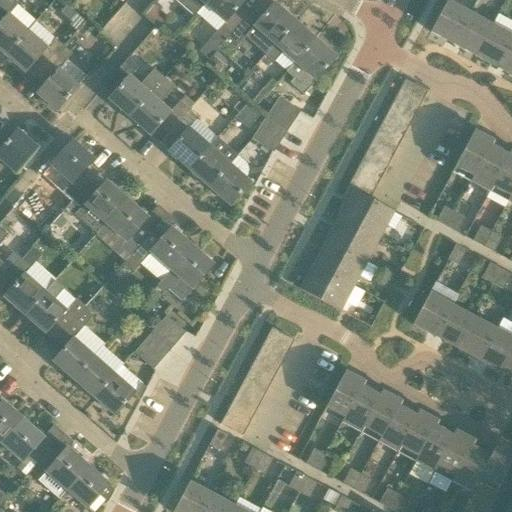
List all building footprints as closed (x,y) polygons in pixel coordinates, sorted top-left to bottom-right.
[(35,23),(17,6),(10,0),(6,0),(0,7),(0,23),(1,24),(0,24),(0,52),(5,57),(35,23)] [(204,5),(208,0),(173,0),(193,17),(204,5)] [(208,0),(203,6),(223,24),(221,26),(216,31),(207,41),(217,50),(224,42),(247,16),(239,9),(238,9),(239,8),(245,1),(244,0),(208,0)] [(453,45),(469,14),(447,2),(430,33),(453,45)] [(265,55),(294,22),(274,4),(256,24),(247,16),(224,42),(234,51),(245,38),(265,55)] [(159,28),(167,19),(153,7),(145,16),(159,28)] [(475,57),(492,26),(469,14),(453,45),(475,57)] [(72,24),(69,27),(76,33),(84,23),(77,17),(72,24)] [(294,22),(265,55),(274,63),(281,54),(293,65),(314,40),(294,22)] [(35,23),(5,57),(25,74),(27,71),(36,79),(64,47),(55,39),(54,39),(35,23)] [(511,36),(492,26),(475,57),(479,59),(498,69),(511,42),(511,36)] [(314,40),(294,63),(295,64),(286,73),(294,80),(290,84),(303,96),(316,81),(315,81),(335,58),(314,40)] [(207,41),(199,52),(208,60),(217,50),(207,41)] [(511,42),(498,69),(511,76),(511,42)] [(64,47),(36,79),(44,86),(36,95),(56,112),(78,87),(59,69),(72,54),(64,47)] [(128,59),(103,88),(112,96),(109,100),(129,118),(164,79),(154,70),(139,86),(129,77),(137,67),(128,59)] [(211,61),(208,66),(208,71),(213,74),(218,74),(222,70),(222,64),(217,61),(211,61)] [(174,87),(164,79),(129,118),(159,144),(192,106),(193,105),(184,97),(178,101),(169,112),(159,104),(174,87)] [(422,103),(427,93),(405,81),(399,91),(422,103)] [(399,91),(393,102),(416,114),(422,103),(399,91)] [(272,108),(271,109),(293,122),(299,112),(300,112),(279,99),(272,108)] [(393,102),(388,113),(410,125),(416,114),(393,102)] [(192,106),(159,144),(189,170),(209,147),(216,138),(196,120),(201,114),(192,106)] [(260,117),(246,106),(235,118),(248,130),(260,117)] [(265,119),(286,133),(293,122),(271,109),(265,119)] [(388,113),(382,123),(404,135),(410,125),(388,113)] [(258,129),(279,143),(286,133),(265,119),(258,129)] [(382,123),(376,134),(399,146),(404,135),(382,123)] [(273,153),(279,143),(258,129),(252,139),(273,153)] [(0,150),(0,160),(15,174),(37,148),(17,131),(0,150)] [(452,173),(453,173),(455,169),(473,178),(491,145),(493,141),(474,131),(452,173)] [(376,134),(371,145),(393,157),(399,146),(376,134)] [(72,142),(50,167),(70,186),(62,194),(71,202),(72,203),(73,203),(89,184),(80,175),(93,160),(72,142)] [(371,145),(365,156),(387,167),(393,157),(371,145)] [(473,178),(471,183),(489,193),(491,189),(509,155),(491,145),(473,178)] [(209,147),(189,170),(209,188),(230,164),(209,147)] [(509,155),(491,189),(509,199),(511,194),(511,151),(509,155)] [(230,164),(209,188),(230,206),(250,183),(246,180),(248,177),(249,174),(249,171),(247,165),(237,156),(230,164)] [(365,156),(359,166),(381,178),(387,167),(365,156)] [(359,166),(353,177),(376,189),(381,178),(359,166)] [(353,177),(348,188),(370,200),(376,189),(353,177)] [(71,202),(64,211),(71,218),(79,209),(81,211),(84,208),(104,226),(105,225),(126,200),(106,182),(98,191),(89,184),(73,203),(72,203),(71,202)] [(339,216),(335,223),(376,245),(386,226),(381,224),(388,210),(370,200),(348,188),(342,198),(348,201),(351,202),(343,218),(339,216)] [(105,225),(104,226),(124,243),(120,248),(129,256),(130,257),(166,215),(157,207),(147,219),(126,200),(105,225)] [(436,222),(446,228),(454,213),(444,207),(436,222)] [(454,213),(446,228),(457,234),(465,219),(454,213)] [(124,261),(122,264),(132,273),(139,265),(148,254),(169,272),(171,270),(171,271),(191,247),(171,229),(176,223),(166,215),(130,257),(126,262),(124,261)] [(326,240),(323,245),(364,267),(376,245),(335,223),(335,225),(338,227),(329,242),(326,240)] [(480,227),(472,242),(483,248),(491,233),(480,227)] [(0,285),(22,260),(14,253),(13,252),(2,264),(0,262),(0,243),(7,236),(0,230),(0,285)] [(491,233),(483,248),(494,253),(502,238),(491,233)] [(313,264),(311,268),(352,290),(364,267),(323,245),(322,249),(325,251),(317,266),(313,264)] [(466,251),(455,246),(447,260),(458,266),(466,251)] [(165,294),(168,290),(181,302),(193,289),(192,288),(212,265),(191,247),(171,271),(171,270),(157,286),(165,294)] [(22,260),(0,285),(0,299),(2,301),(4,298),(25,316),(46,292),(54,283),(56,281),(36,263),(31,269),(22,260)] [(492,284),(500,270),(489,264),(482,279),(492,284)] [(311,277),(303,292),(340,312),(352,290),(311,268),(308,273),(308,275),(311,277)] [(511,275),(500,270),(492,284),(503,290),(511,275)] [(46,292),(25,316),(32,323),(30,325),(30,329),(38,337),(43,337),(41,338),(51,346),(83,310),(85,308),(76,300),(74,301),(61,290),(54,283),(46,292)] [(435,338),(452,306),(429,294),(412,325),(435,338)] [(452,306),(435,338),(457,349),(474,318),(452,306)] [(83,310),(51,346),(60,354),(53,362),(68,376),(74,380),(94,358),(103,347),(104,345),(84,327),(92,317),(91,317),(83,310)] [(185,333),(166,316),(158,326),(177,342),(185,333)] [(457,349),(479,361),(496,330),(474,318),(457,349)] [(177,342),(158,326),(150,335),(168,352),(177,342)] [(288,351),(294,341),(272,329),(266,340),(288,351)] [(511,338),(496,330),(480,361),(502,373),(511,354),(511,338)] [(168,352),(150,335),(142,344),(161,361),(168,352)] [(266,340),(260,350),(283,362),(288,351),(266,340)] [(134,353),(152,370),(161,361),(142,344),(134,353)] [(260,350),(255,361),(277,373),(283,362),(260,350)] [(511,354),(502,373),(511,378),(511,354)] [(74,380),(94,398),(114,375),(94,358),(74,380)] [(255,361),(249,372),(271,384),(277,373),(255,361)] [(249,372),(243,382),(265,394),(271,384),(249,372)] [(345,372),(323,413),(324,414),(326,410),(344,419),(361,386),(364,382),(345,372)] [(147,389),(142,385),(135,393),(114,375),(94,398),(114,416),(132,396),(140,401),(147,389)] [(243,382),(237,393),(260,405),(265,394),(243,382)] [(344,419),(342,423),(360,433),(362,429),(380,396),(361,386),(344,419)] [(380,396),(362,429),(381,439),(398,406),(401,402),(382,392),(380,396)] [(237,393),(232,404),(254,416),(260,405),(237,393)] [(0,445),(22,420),(2,402),(0,400),(0,445)] [(232,404),(226,415),(248,426),(254,416),(232,404)] [(381,439),(379,443),(397,453),(399,449),(417,416),(398,406),(381,439)] [(417,416),(399,449),(418,459),(435,426),(438,422),(419,412),(417,416)] [(226,415),(220,425),(242,437),(248,426),(226,415)] [(22,420),(0,445),(22,464),(17,469),(25,476),(33,467),(37,464),(62,434),(53,426),(43,439),(42,437),(22,420)] [(418,459),(416,463),(434,473),(436,468),(454,436),(435,426),(418,459)] [(220,451),(228,436),(217,431),(209,445),(220,451)] [(454,436),(436,468),(455,478),(472,446),(475,442),(456,432),(454,436)] [(67,449),(72,443),(62,434),(37,464),(46,472),(38,480),(59,499),(65,492),(87,467),(67,449)] [(491,456),(477,481),(496,492),(511,462),(511,448),(501,442),(499,441),(498,442),(493,451),(491,456)] [(455,478),(453,483),(471,493),(477,482),(477,481),(491,456),(472,446),(455,478)] [(244,464),(254,470),(262,455),(252,449),(244,464)] [(313,450),(305,465),(316,470),(324,456),(313,450)] [(273,460),(262,455),(254,470),(265,475),(273,460)] [(334,461),(324,456),(316,470),(327,476),(334,461)] [(87,467),(65,492),(86,510),(99,496),(107,503),(114,491),(108,486),(108,485),(87,467)] [(342,484),(353,490),(361,475),(350,470),(342,484)] [(288,488),(299,493),(307,478),(296,473),(288,488)] [(371,481),(361,475),(353,490),(363,496),(371,481)] [(309,499),(317,484),(307,478),(299,493),(309,499)] [(278,482),(272,492),(279,496),(285,485),(278,482)] [(202,511),(212,495),(189,483),(173,511),(202,511)] [(379,504),(389,510),(397,495),(387,489),(379,504)] [(328,490),(322,501),(335,508),(341,497),(328,490)] [(212,495),(202,511),(231,511),(234,507),(212,495)] [(401,511),(408,501),(397,495),(389,510),(393,511),(401,511)] [(333,511),(346,511),(352,503),(341,497),(335,508),(333,511)]
